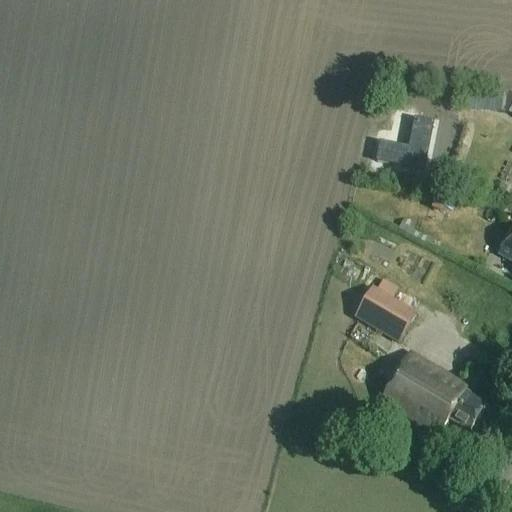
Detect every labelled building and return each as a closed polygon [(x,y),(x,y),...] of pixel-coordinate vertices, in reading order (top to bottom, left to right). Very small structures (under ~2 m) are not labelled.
[(377,152),(374,166),(423,175),(427,156),(433,127),(413,123),(407,152),(378,146),(377,152)] [(435,202),(431,212),(443,217),(447,206),(435,202)] [(426,241),(423,240),(418,238),(414,234),(412,231),(410,225),(402,225),(398,233),(431,249),(432,246),(430,241),(426,241)] [(511,232),(498,257),(511,264),(511,232)] [(355,322),(400,348),(418,317),(373,291),(355,322)] [(467,436),(484,409),(465,398),(468,394),(408,358),(378,408),(438,444),(449,426),(467,436)] [(464,370),(459,379),(468,384),(473,374),(464,370)]
